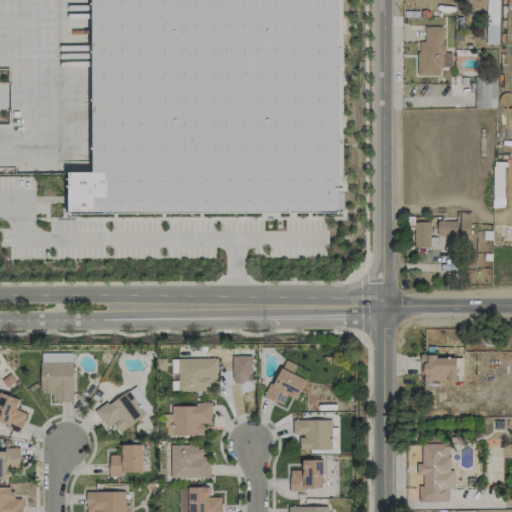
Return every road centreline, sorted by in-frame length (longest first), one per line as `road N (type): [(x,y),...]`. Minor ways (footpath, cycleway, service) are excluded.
road 1 (tertiary): [(384,0),(383,511)]
road 2 (tertiary): [(384,307),(358,296),(0,294)]
road 3 (tertiary): [(0,317),(360,316),(384,307)]
road 4 (residential): [(384,307),(511,305)]
